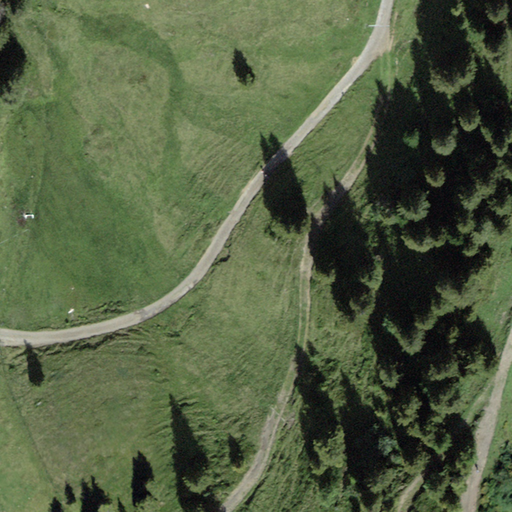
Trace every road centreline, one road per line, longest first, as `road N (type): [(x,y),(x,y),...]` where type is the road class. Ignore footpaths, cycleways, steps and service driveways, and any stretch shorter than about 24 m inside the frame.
road 1 (track): [(0,336),(86,331),(148,314),(189,283),(296,134),(383,39)]
road 2 (track): [(383,39),(373,129),(306,241),(293,372),(253,476),(224,511)]
